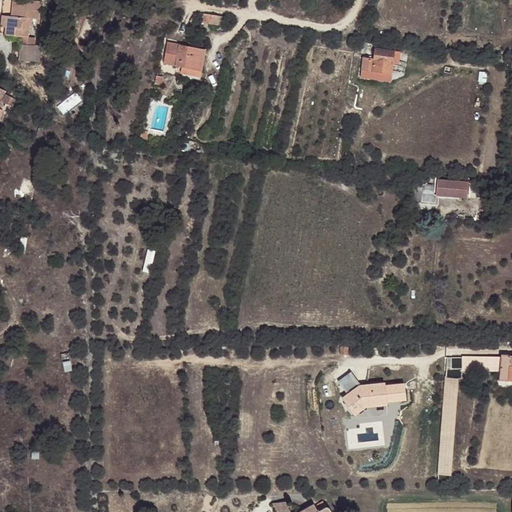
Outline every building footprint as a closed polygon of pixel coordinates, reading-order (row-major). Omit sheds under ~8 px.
[(5,26),(4,33),(20,35),(26,35),(29,20),(26,20),(27,16),(29,16),(37,18),(39,9),(37,8),(38,1),(32,0),(13,0),(11,13),(8,12),(5,26)] [(211,24),(219,25),(220,17),(212,15),(211,24)] [(20,35),(19,43),(35,44),(36,37),(26,35),(20,35)] [(19,43),(17,58),(39,60),(40,45),(35,44),(19,43)] [(182,68),(189,69),(202,71),(206,49),(167,43),(163,64),(182,68)] [(375,59),(363,57),(362,68),(383,72),(391,72),(392,63),(394,52),(377,49),(375,59)] [(383,72),(362,68),(361,76),(390,80),(391,72),(383,72)] [(202,71),(189,69),(187,75),(187,78),(201,80),(202,71)] [(4,103),(15,107),(17,101),(7,97),(4,103)] [(437,186),(436,195),(467,198),(468,181),(438,179),(437,186)] [(413,201),(422,201),(423,194),(424,185),(415,185),(413,201)] [(423,194),(436,195),(437,186),(424,185),(423,194)] [(436,203),(436,195),(423,194),(422,201),(436,203)] [(463,368),(502,370),(504,356),(463,354),(463,355),(463,367),(463,368)] [(509,380),(511,366),(511,360),(511,355),(504,354),(504,356),(502,370),(501,379),(509,380)] [(355,411),(356,412),(367,404),(388,402),(387,399),(403,398),(408,397),(406,382),(386,384),(386,381),(384,381),(384,379),(372,381),(372,383),(360,384),(358,381),(350,371),(340,379),(349,392),(344,396),(348,401),(355,411)] [(447,375),(440,472),(453,473),(460,376),(447,375)] [(355,411),(348,401),(345,402),(353,413),(355,411)] [(389,413),(388,402),(367,404),(356,412),(359,416),(389,413)] [(334,511),(333,508),(325,511),(322,511),(320,506),(305,511),(296,511),(294,506),(296,505),(294,501),(277,501),(282,511),(334,511)]
